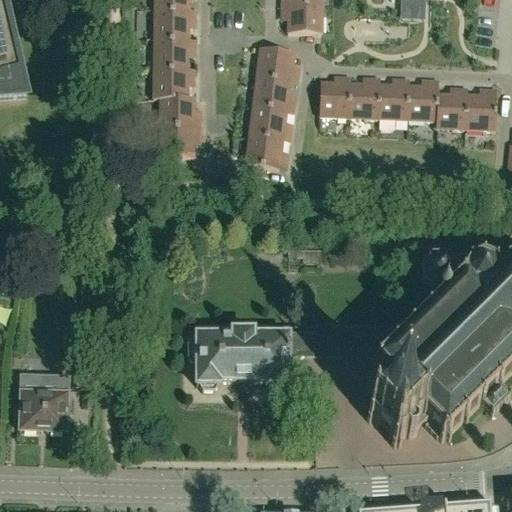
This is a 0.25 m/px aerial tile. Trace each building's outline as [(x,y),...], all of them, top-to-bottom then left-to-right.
[(0,0),(0,101),(26,100),(2,0),(0,0)] [(153,0),(154,14),(188,14),(188,0),(153,0)] [(472,0),(471,4),(497,13),(501,0),(472,0)] [(322,38),(323,8),(281,7),(281,21),(288,21),(287,37),(322,38)] [(195,14),(188,14),(154,14),(154,44),(188,44),(188,29),(195,29),(195,14)] [(194,44),(188,44),(154,44),(154,73),(188,73),(188,57),(194,57),(194,44)] [(256,81),(290,86),(296,86),(298,74),(292,73),(294,57),(259,52),(256,81)] [(194,73),(188,73),(154,73),(154,103),(159,103),(159,102),(188,102),(188,87),(194,87),(194,73)] [(288,103),(290,86),(256,81),(252,111),(287,116),(293,117),(294,104),(288,103)] [(349,122),(350,88),(350,81),(338,81),(337,88),(320,87),(319,121),(349,122)] [(378,123),(379,89),(380,82),(366,82),(366,88),(350,88),(349,122),(378,123)] [(408,124),(409,90),(409,83),(396,83),(395,90),(379,89),(378,123),(408,124)] [(437,125),(438,98),(439,84),(425,84),(425,91),(409,90),(408,124),(437,125)] [(465,133),(466,99),(467,93),(453,92),(453,99),(438,98),(437,125),(437,133),(465,133)] [(483,99),(466,99),(465,133),(495,134),(496,93),(483,93),(483,99)] [(194,102),(188,102),(159,102),(159,103),(159,131),(201,131),(201,117),(194,117),(194,102)] [(285,131),(287,116),(252,111),(248,140),(283,145),(289,145),(291,132),(285,131)] [(201,144),(201,131),(159,131),(159,160),(194,160),(194,144),(201,144)] [(281,160),(283,145),(248,140),(244,169),(285,175),(287,161),(281,160)] [(511,273),(508,276),(499,284),(494,273),(481,268),(468,274),(462,284),(449,297),(448,296),(447,296),(456,285),(456,272),(446,262),(432,262),(422,272),(422,286),(431,296),(438,297),(438,299),(438,300),(438,301),(438,302),(439,304),(440,304),(441,305),(399,348),(382,333),(373,341),(363,331),(362,333),(330,333),(330,330),(317,330),(317,333),(282,333),(282,339),(254,339),(253,336),(231,336),(231,339),(196,339),(196,342),(192,342),(187,348),(187,362),(193,368),(196,368),(196,389),(200,389),(203,394),(214,394),(217,389),(220,389),(220,386),(264,386),(264,389),(267,389),(271,394),(283,394),(286,389),(289,389),(289,361),(341,360),(353,348),(353,340),(358,339),(372,353),(367,358),(378,370),(376,372),(377,373),(367,384),(368,393),(374,400),(384,400),(392,390),(397,395),(371,420),(397,445),(423,419),(445,442),(481,406),(493,418),(511,399),(500,387),(511,375),(511,273)] [(89,391),(90,339),(77,339),(76,391),(89,391)] [(66,436),(68,397),(68,389),(53,388),(53,397),(21,396),(19,434),(66,436)]
